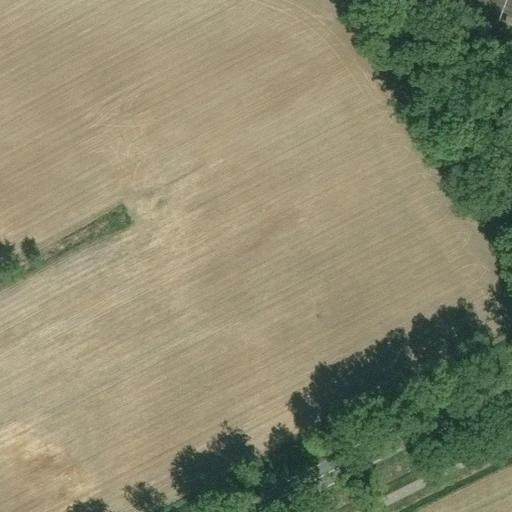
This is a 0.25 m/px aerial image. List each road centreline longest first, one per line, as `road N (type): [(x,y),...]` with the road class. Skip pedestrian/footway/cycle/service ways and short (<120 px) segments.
road 1 (secondary): [(264,511),(511,391)]
road 2 (track): [(405,0),(511,184)]
